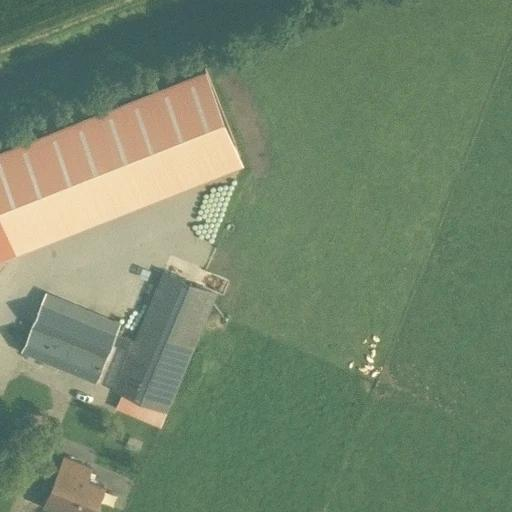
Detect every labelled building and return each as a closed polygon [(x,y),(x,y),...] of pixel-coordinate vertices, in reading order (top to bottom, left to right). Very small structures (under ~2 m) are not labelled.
[(0,176),(20,241),(254,168),(224,72),(0,141),(0,176)] [(131,352),(115,391),(167,413),(217,294),(164,273),(136,341),(131,352)] [(96,384),(113,344),(117,333),(106,328),(42,302),(23,348),(21,352),(96,384)] [(136,341),(117,333),(113,344),(131,352),(136,341)] [(76,511),(93,511),(104,486),(87,479),(92,468),(64,457),(44,505),(60,511),(63,511),(65,507),(76,511)]
